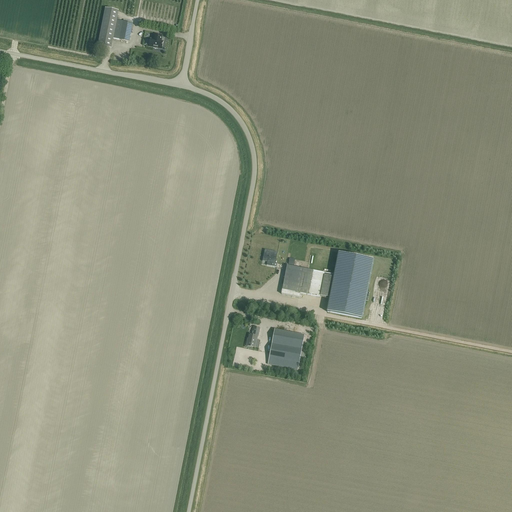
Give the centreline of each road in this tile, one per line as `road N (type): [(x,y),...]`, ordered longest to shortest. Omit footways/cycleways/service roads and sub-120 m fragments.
road 1 (unclassified): [(188,511),(255,160),(244,126),(225,104),(180,85)]
road 2 (unclassified): [(180,85),(0,50)]
